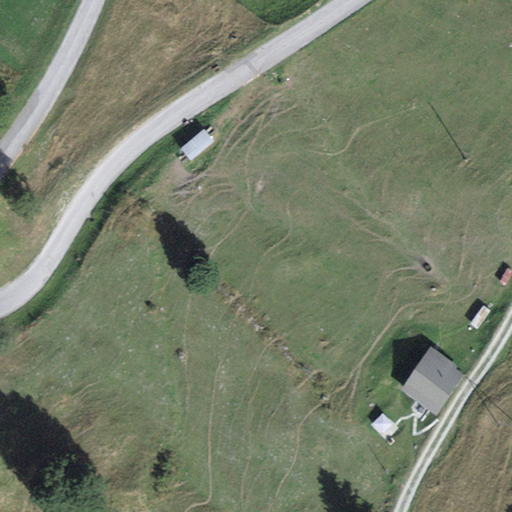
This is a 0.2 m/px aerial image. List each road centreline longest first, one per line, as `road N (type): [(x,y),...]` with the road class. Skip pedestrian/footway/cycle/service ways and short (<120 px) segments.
road 1 (unclassified): [(0,301),(43,263),(109,164),(346,0)]
road 2 (track): [(511,319),(401,511)]
road 3 (unclassified): [(92,0),(0,159)]
